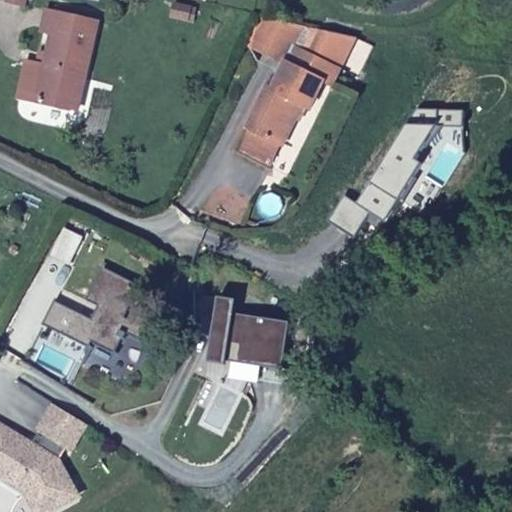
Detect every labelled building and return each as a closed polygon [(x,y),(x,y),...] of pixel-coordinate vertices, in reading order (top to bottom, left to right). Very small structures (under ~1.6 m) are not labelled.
[(81,108),(98,20),(45,11),(41,30),(49,31),(44,52),(51,54),(49,63),(45,62),(39,100),(81,108)] [(306,25),(255,14),(242,43),(287,65),(294,51),(306,25)] [(284,150),(304,108),(311,110),(316,109),(327,85),(336,89),(343,74),(357,43),(359,38),(357,38),(323,29),(309,59),(294,51),(287,65),(274,92),(270,90),(250,134),(253,135),(283,150),(284,150)] [(357,43),(343,74),(361,83),(376,51),(357,43)] [(283,150),(253,135),(244,155),(273,169),(283,150)] [(141,334),(150,311),(128,302),(125,309),(121,307),(131,281),(103,269),(91,301),(97,304),(93,317),(55,303),(46,326),(95,346),(97,341),(115,349),(123,328),(141,334)] [(234,313),(236,298),(217,295),(206,359),(224,363),(225,359),(282,368),(290,322),(234,313)] [(0,430),(0,478),(29,494),(40,511),(47,511),(66,499),(61,491),(57,481),(68,474),(59,459),(65,447),(70,448),(82,421),(50,404),(37,431),(43,436),(35,451),(11,438),(10,435),(0,430)]
